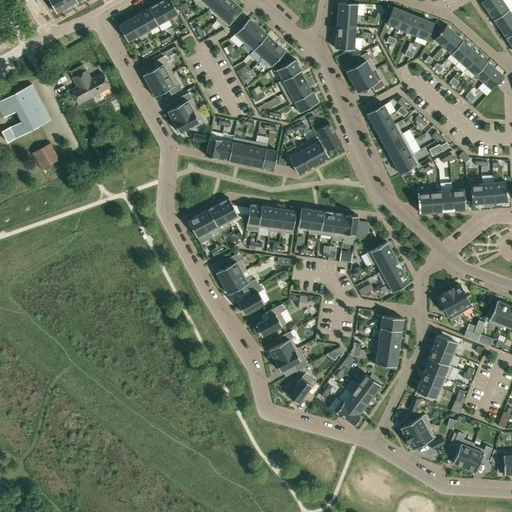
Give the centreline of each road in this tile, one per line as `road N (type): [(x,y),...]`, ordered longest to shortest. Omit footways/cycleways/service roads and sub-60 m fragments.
road 1 (residential): [(93,17),(163,142),(161,212),(250,366),(263,413),(372,445)]
road 2 (residential): [(448,256),(376,191),(323,61),(307,44)]
road 3 (track): [(106,199),(0,0)]
road 4 (residential): [(448,256),(421,274),(421,347),(372,445)]
road 5 (residential): [(372,445),(441,489),(511,493)]
